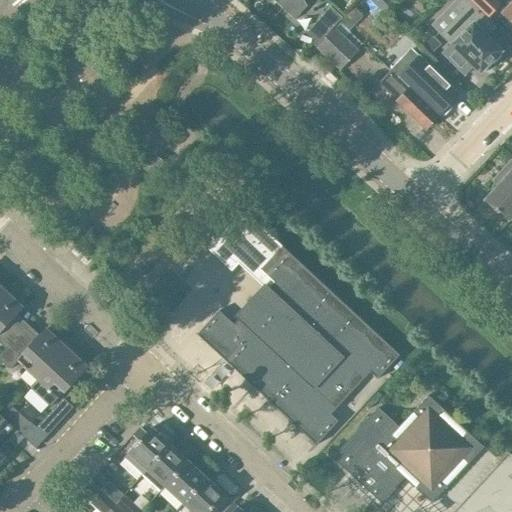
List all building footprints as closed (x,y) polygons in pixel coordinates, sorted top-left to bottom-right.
[(281,0),(277,4),(297,21),(309,8),(304,0),(281,0)] [(343,19),(340,22),(349,30),(364,16),(360,13),(371,3),(367,0),(358,0),(345,14),(346,15),(343,19)] [(500,58),(501,54),(502,52),(487,37),(496,28),(467,0),(464,0),(455,9),(463,16),(464,17),(444,37),(452,46),(444,54),(465,75),(474,67),(481,74),(491,64),(495,63),(500,58)] [(494,0),(470,0),(470,1),(487,18),(499,5),(494,0)] [(511,22),(511,3),(502,13),(511,22)] [(331,8),(323,16),(335,27),(340,22),(343,19),(331,8)] [(358,52),(356,50),(363,43),(349,30),(340,22),(335,27),(333,29),(330,26),(321,35),(327,40),(318,49),(340,70),(358,52)] [(390,70),(438,116),(441,113),(444,115),(451,107),(449,105),(450,104),(459,95),(450,86),(435,72),(419,56),(417,58),(409,50),(400,60),(390,70)] [(425,130),(438,116),(390,70),(378,82),(403,106),(401,108),(425,130)] [(165,162),(156,154),(142,168),(151,177),(165,162)] [(499,186),(484,202),(498,215),(500,213),(509,221),(511,218),(511,163),(495,182),(499,186)] [(219,310),(197,334),(316,445),(338,421),(331,414),(370,372),(377,379),(399,355),(243,210),(208,249),(232,271),(238,264),(266,289),(234,324),(219,310)] [(0,290),(0,344),(5,349),(27,325),(16,315),(22,308),(1,289),(0,290)] [(18,361),(38,379),(66,350),(45,330),(39,336),(27,325),(5,349),(0,354),(0,360),(10,370),(18,361)] [(38,379),(30,388),(50,407),(58,398),(86,368),(66,350),(38,379)] [(377,409),(331,459),(381,504),(404,479),(431,503),(483,447),(427,396),(398,428),(377,409)] [(63,397),(57,405),(67,414),(74,407),(63,397)] [(12,407),(1,419),(15,432),(22,438),(23,437),(24,438),(36,449),(47,437),(36,427),(35,428),(30,424),(18,412),(12,407)] [(50,412),(36,427),(47,437),(60,422),(50,412)] [(0,461),(3,458),(0,454),(0,448),(7,441),(15,432),(1,419),(0,417),(0,461)] [(128,454),(124,458),(143,475),(147,472),(171,446),(152,428),(128,454)] [(15,432),(7,441),(15,448),(24,438),(23,437),(22,438),(15,432)] [(147,472),(143,475),(161,492),(165,488),(189,462),(171,446),(147,472)] [(165,488),(183,505),(207,480),(189,462),(165,488)] [(211,511),(226,497),(207,480),(183,505),(190,511),(211,511)] [(102,490),(117,504),(124,496),(109,482),(102,490)] [(117,504),(125,511),(142,511),(147,506),(140,499),(134,505),(124,496),(117,504)] [(91,505),(98,511),(109,511),(111,510),(98,497),(91,505)]
